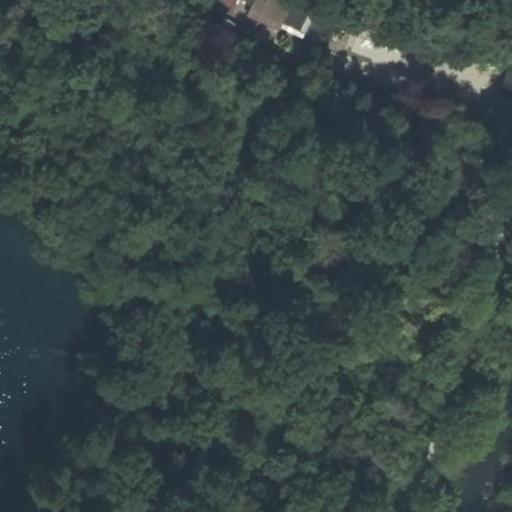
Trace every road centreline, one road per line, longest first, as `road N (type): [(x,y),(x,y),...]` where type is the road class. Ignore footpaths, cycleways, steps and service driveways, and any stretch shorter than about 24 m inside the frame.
road 1 (track): [(511,135),(260,62),(186,0)]
road 2 (track): [(511,202),(462,366),(397,511)]
